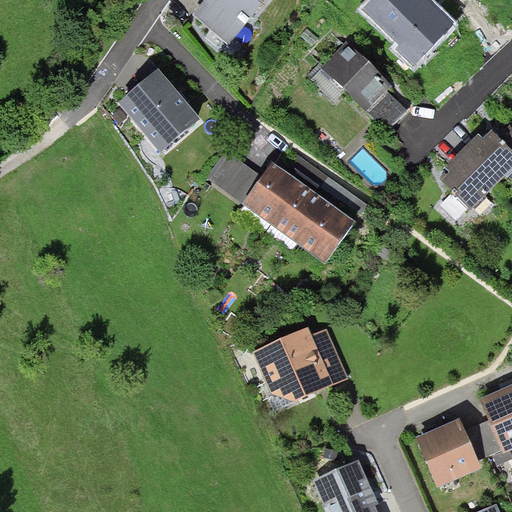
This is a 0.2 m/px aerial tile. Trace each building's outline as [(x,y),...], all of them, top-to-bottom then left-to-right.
[(266,0),(208,0),(194,18),(221,40),(235,23),(242,29),(266,0)] [(416,0),(376,0),(364,13),(414,60),(427,47),(433,52),(454,29),(427,4),(424,7),(416,0)] [(407,114),(341,50),(307,84),(331,107),(343,95),(385,136),(407,114)] [(191,124),(153,80),(121,108),(159,152),(191,124)] [(511,137),(511,136),(498,148),(511,162),(511,137)] [(488,137),(463,160),(491,190),(511,170),(511,162),(498,148),(488,137)] [(491,190),(463,160),(442,180),(456,195),(470,210),(491,190)] [(296,193),(268,172),(261,181),(241,208),(269,229),(296,193)] [(322,213),(296,193),(269,229),(296,248),(322,213)] [(470,210),(456,195),(441,209),(455,224),(470,210)] [(350,233),(322,213),(296,248),(323,269),(350,233)] [(302,337),(256,357),(271,393),(295,403),(344,382),(325,336),(305,345),(302,337)] [(511,393),(482,406),(491,425),(476,431),(488,460),(511,450),(511,393)] [(457,429),(418,445),(435,488),(476,471),(474,466),(488,460),(476,431),(461,438),(457,429)] [(369,511),(353,469),(317,483),(327,507),(323,509),(324,511),(369,511)]
